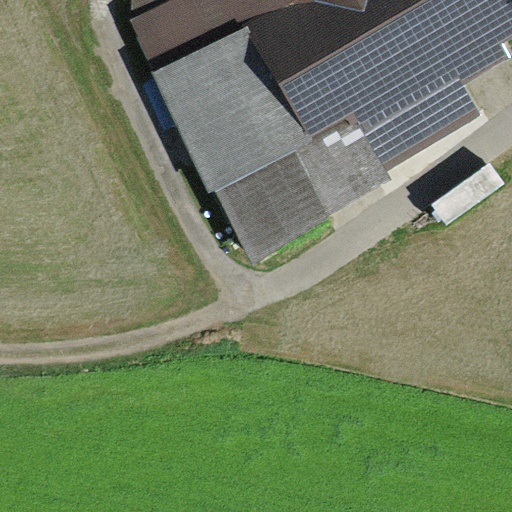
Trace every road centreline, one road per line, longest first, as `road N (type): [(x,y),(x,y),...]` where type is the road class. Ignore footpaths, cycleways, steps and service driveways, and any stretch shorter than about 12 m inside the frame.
road 1 (track): [(362,230),(203,325),(0,351)]
road 2 (residential): [(511,119),(362,230)]
